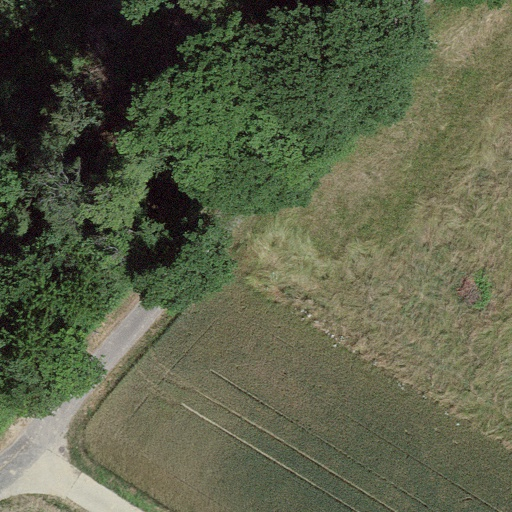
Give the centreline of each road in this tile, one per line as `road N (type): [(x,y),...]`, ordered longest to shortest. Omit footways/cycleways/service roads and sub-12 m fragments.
road 1 (track): [(0,451),(49,414),(410,0)]
road 2 (track): [(49,414),(202,511)]
